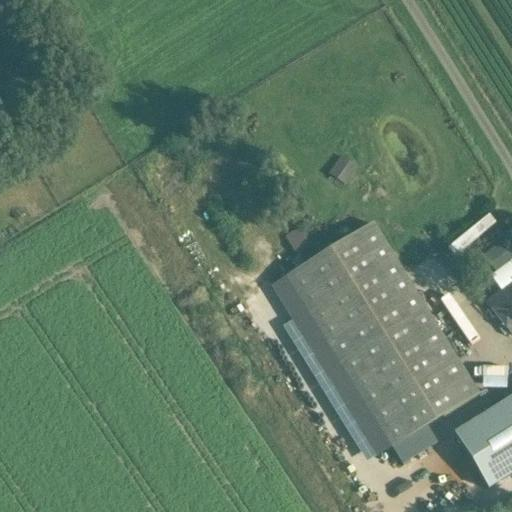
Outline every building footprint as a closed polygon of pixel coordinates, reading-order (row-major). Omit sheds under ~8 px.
[(0,90),(0,110),(24,96),(27,101),(46,89),(32,65),(13,77),(15,81),(0,90)] [(344,155),(332,175),(349,186),(362,166),(344,155)] [(455,256),(504,227),(498,217),(450,247),(455,256)] [(285,279),(390,449),(477,395),(372,225),(285,279)] [(511,284),(486,305),(511,337),(511,336),(511,284)] [(511,397),(455,433),(488,486),(499,479),(511,471),(511,397)]
